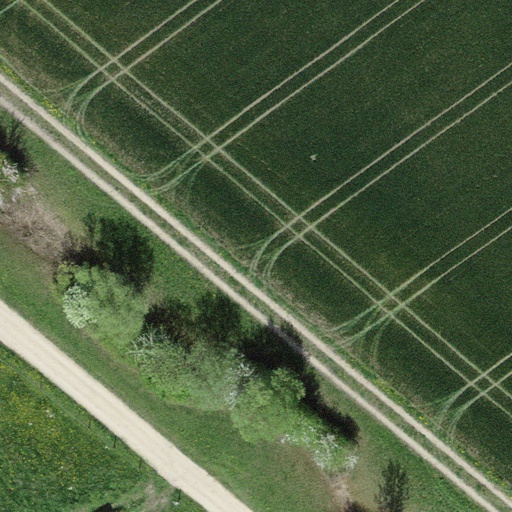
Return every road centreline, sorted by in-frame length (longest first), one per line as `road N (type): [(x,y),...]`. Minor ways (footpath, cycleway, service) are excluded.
road 1 (track): [(0,82),(507,511)]
road 2 (track): [(228,511),(0,320)]
